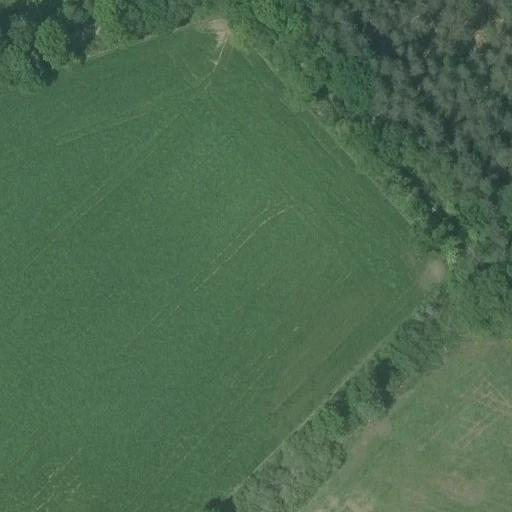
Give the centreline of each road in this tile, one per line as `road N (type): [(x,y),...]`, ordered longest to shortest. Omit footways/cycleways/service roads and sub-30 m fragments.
road 1 (track): [(511,294),(256,16),(251,0)]
road 2 (track): [(185,0),(0,65)]
